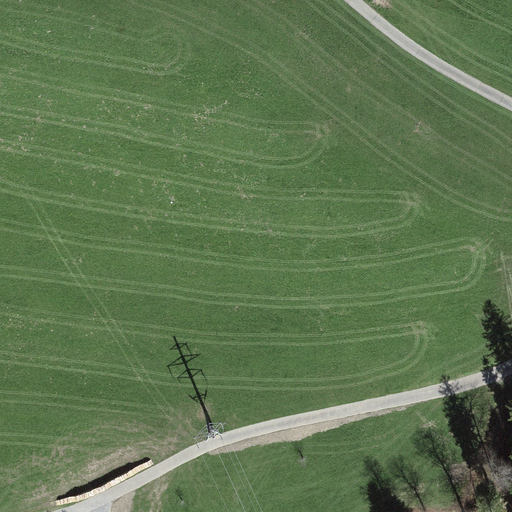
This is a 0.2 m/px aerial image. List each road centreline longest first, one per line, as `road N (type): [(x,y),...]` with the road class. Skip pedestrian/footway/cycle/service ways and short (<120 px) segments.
road 1 (track): [(511,367),(225,439),(71,511)]
road 2 (track): [(352,0),(416,51),(511,104)]
